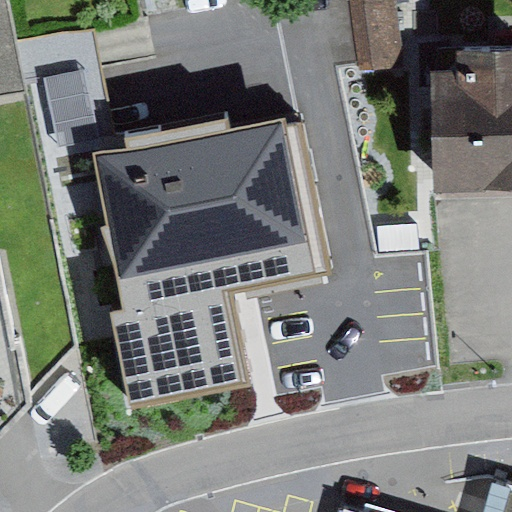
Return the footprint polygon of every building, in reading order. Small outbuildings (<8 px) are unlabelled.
[(397,0),(369,0),(349,3),(358,75),(407,69),(397,0)] [(461,81),(435,81),(437,198),(511,196),(511,58),(461,60),(461,81)] [(284,128),(97,166),(122,291),(157,284),(166,328),(195,322),(219,317),(216,302),(315,282),(284,128)] [(0,446),(39,409),(0,279),(0,446)] [(495,511),(411,511),(361,498),(357,511),(511,511),(511,474),(506,473),(495,511)]
